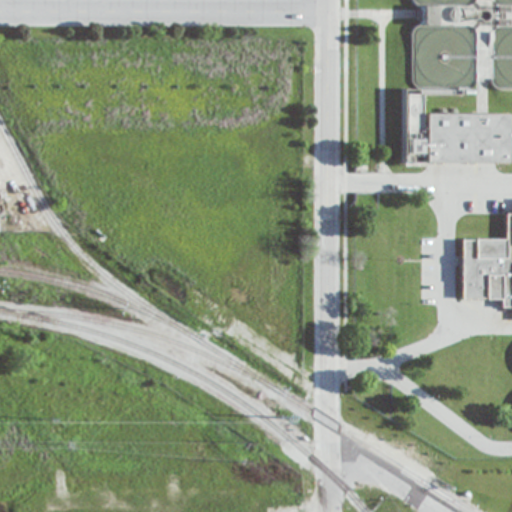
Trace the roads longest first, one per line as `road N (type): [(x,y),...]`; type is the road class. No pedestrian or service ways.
road 1 (secondary): [(326,11),(330,511)]
road 2 (tertiary): [(326,11),(0,11)]
